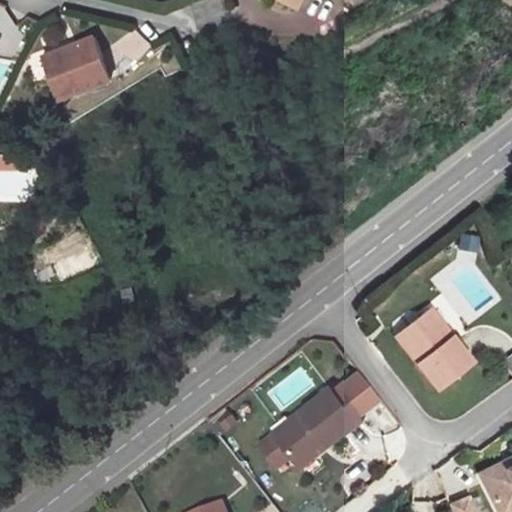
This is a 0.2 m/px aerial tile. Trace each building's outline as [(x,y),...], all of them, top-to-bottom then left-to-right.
[(285,0),(301,9),(305,0),(285,0)] [(308,12),(313,0),(305,0),(301,9),(308,12)] [(62,96),(87,86),(89,91),(114,81),(99,39),(47,59),(62,96)] [(63,101),(89,91),(87,86),(62,96),(63,101)] [(0,153),(0,167),(29,169),(29,166),(16,153),(0,153)] [(0,197),(22,196),(21,181),(0,182),(0,197)] [(52,261),(59,278),(95,264),(88,247),(52,261)] [(450,343),(455,339),(434,311),(429,314),(450,343)] [(429,314),(399,337),(440,391),(475,365),(455,339),(450,343),(429,314)] [(334,387),(276,432),(300,462),(327,440),(331,445),(361,422),(334,387)] [(300,462),(304,467),(331,445),(327,440),(300,462)] [(511,460),(481,476),(485,483),(511,469),(511,460)] [(511,511),(511,469),(485,483),(499,511),(511,511)] [(448,503),(451,511),(485,511),(480,493),(448,503)] [(227,511),(224,503),(201,511),(227,511)]
